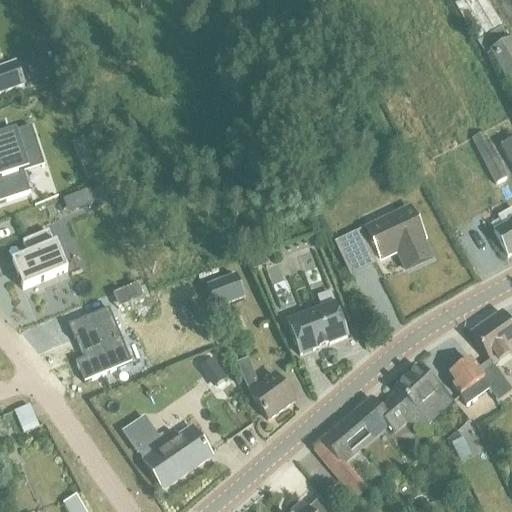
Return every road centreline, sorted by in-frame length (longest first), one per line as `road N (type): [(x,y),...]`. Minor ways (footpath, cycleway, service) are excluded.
road 1 (tertiary): [(211,511),(391,355),(511,280)]
road 2 (residential): [(33,374),(137,511)]
